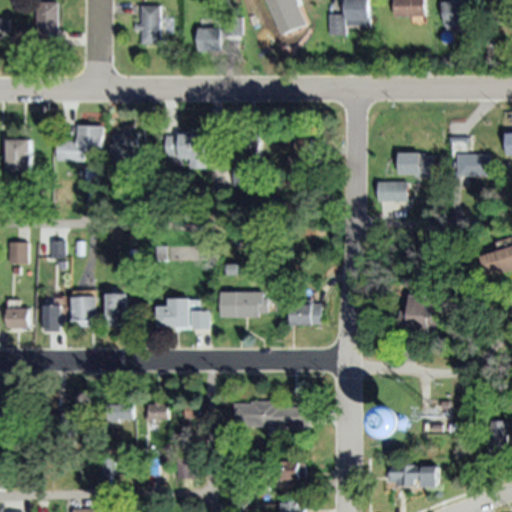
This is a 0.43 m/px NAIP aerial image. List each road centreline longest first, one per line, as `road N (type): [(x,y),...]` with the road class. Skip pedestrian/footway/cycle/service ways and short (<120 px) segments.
road 1 (residential): [(0,366),(350,366),(459,375),(492,358),(511,334)]
road 2 (residential): [(0,91),(511,89)]
road 3 (residential): [(350,511),(360,91)]
